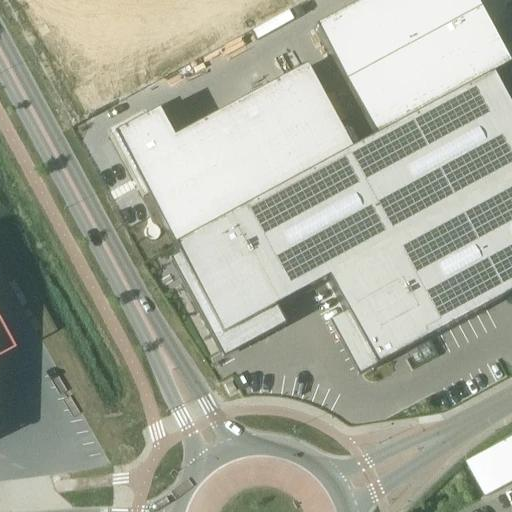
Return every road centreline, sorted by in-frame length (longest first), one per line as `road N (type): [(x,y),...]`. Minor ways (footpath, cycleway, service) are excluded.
road 1 (tertiary): [(218,454),(0,52)]
road 2 (tertiary): [(338,492),(300,454),(273,445),(218,454)]
